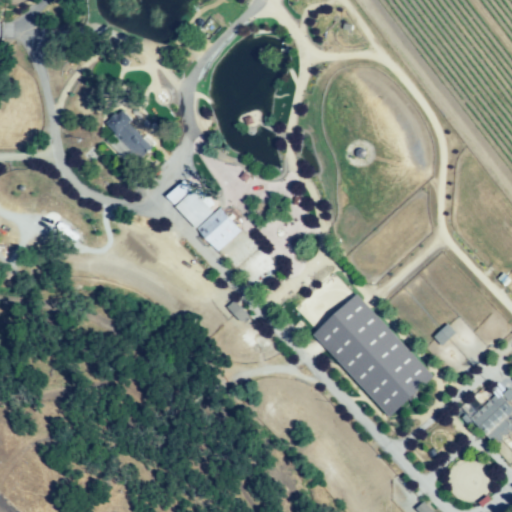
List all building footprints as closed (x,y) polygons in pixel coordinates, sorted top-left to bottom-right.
[(100,128),(121,111),(146,143),(124,160),(100,128)] [(167,191),(186,174),(242,235),(223,252),(167,191)] [(313,333),(358,293),(435,380),(390,420),(313,333)] [(226,306),(240,321),(247,314),(234,299),(226,306)] [(472,415),(497,389),(511,403),(511,409),(490,433),(472,415)] [(431,511),(425,501),(416,506),(419,511),(431,511)]
